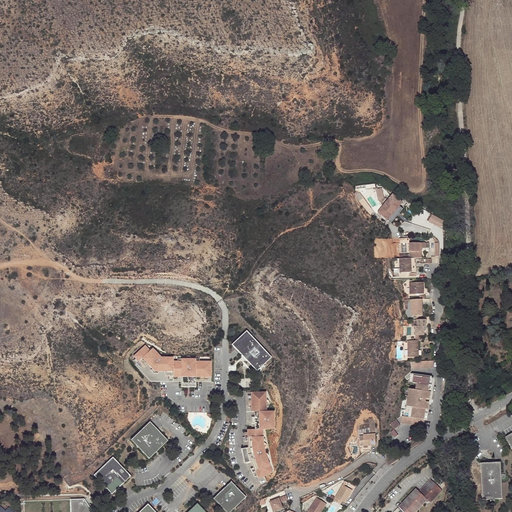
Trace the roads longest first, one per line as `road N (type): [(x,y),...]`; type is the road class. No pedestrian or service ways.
road 1 (track): [(233,199),(209,189),(118,184),(95,173),(67,141),(185,115),(304,144),(367,134),(390,104),(365,0)]
road 2 (track): [(475,417),(461,0)]
road 3 (residential): [(119,511),(158,491),(216,431),(226,391),(219,300)]
road 4 (track): [(219,300),(172,280),(73,275),(0,218)]
road 5 (track): [(219,300),(277,237),(311,221),(332,198),(349,195),(359,220)]
road 6 (residential): [(437,438),(437,265)]
road 7 (unknown): [(170,389),(182,404),(226,391),(236,398),(245,420),(242,467)]
